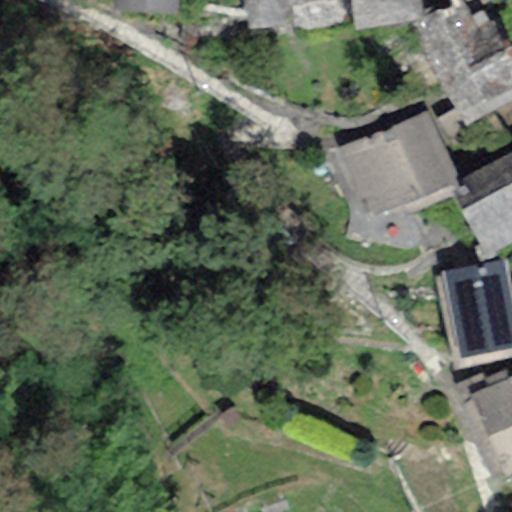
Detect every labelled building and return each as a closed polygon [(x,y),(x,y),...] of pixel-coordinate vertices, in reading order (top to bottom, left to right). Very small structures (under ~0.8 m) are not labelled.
[(178,17),(178,0),(112,0),(111,12),(178,17)] [(241,0),(247,34),(293,27),(290,7),(333,0),(348,0),(353,29),(424,19),(421,0),(241,0)] [(462,2),(413,28),(464,126),(511,101),(511,47),(496,18),(476,29),(462,2)] [(427,111),(338,147),(370,218),(450,188),(460,184),(459,181),(427,111)] [(511,152),(459,181),(460,184),(450,188),(488,258),(511,244),(511,152)] [(511,352),(511,350),(497,268),(432,279),(447,364),(511,352)] [(511,378),(469,398),(506,477),(511,474),(511,378)]
